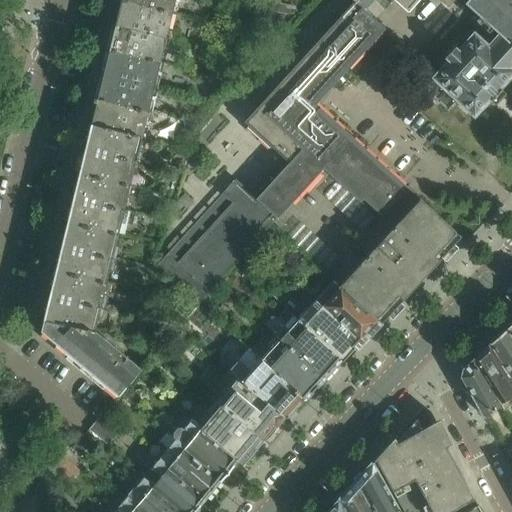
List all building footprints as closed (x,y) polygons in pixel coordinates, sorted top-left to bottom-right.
[(173,12),(121,0),(118,0),(113,24),(116,25),(167,37),(173,12)] [(175,0),(121,0),(173,12),(175,0)] [(158,266),(199,304),(324,168),(361,202),(364,198),(382,215),(405,189),(313,104),(381,29),(363,13),(374,0),(358,0),(354,4),(298,64),(292,58),(251,103),(258,108),(245,122),(284,157),(251,193),(236,180),(223,195),(233,204),(181,260),(171,251),(158,266)] [(397,0),(408,10),(416,0),(397,0)] [(486,45),(482,41),(474,34),(470,31),(445,58),(449,61),(434,78),(434,79),(425,88),(449,110),(458,101),(475,116),(490,99),(491,101),(502,90),(500,88),(511,75),(511,0),(467,0),(466,2),(501,33),(490,45),(491,46),(490,47),(487,44),(486,45)] [(289,7),(272,2),(270,9),(288,13),(289,7)] [(167,37),(116,25),(113,24),(107,48),(110,49),(161,62),(167,37)] [(161,62),(110,49),(107,48),(101,73),(104,74),(155,87),(161,62)] [(222,65),(241,71),(246,73),(250,62),(225,54),(222,65)] [(155,87),(104,74),(101,73),(95,97),(98,98),(149,111),(155,87)] [(149,111),(98,98),(95,97),(94,102),(97,103),(92,123),(143,135),(149,111)] [(92,123),(86,148),(137,160),(143,135),(92,123)] [(86,148),(80,173),(131,185),(137,160),(86,148)] [(131,185),(80,173),(74,197),(125,209),(131,185)] [(125,209),(74,197),(68,221),(119,234),(125,209)] [(420,198),(340,285),(382,323),(384,321),(382,320),(405,295),(406,297),(422,279),(437,263),(435,262),(441,256),(458,237),(460,239),(461,237),(420,198)] [(119,234),(68,221),(62,245),(113,258),(119,234)] [(113,258),(62,245),(56,269),(107,282),(113,258)] [(107,282),(56,269),(50,294),(101,306),(107,282)] [(237,270),(229,286),(250,297),(258,281),(237,270)] [(382,323),(340,285),(334,280),(315,300),(363,344),(382,323)] [(101,306),(50,294),(45,317),(96,329),(101,306)] [(363,344),(315,300),(297,319),(341,359),(343,361),(354,348),(357,350),(363,344)] [(199,327),(208,318),(200,309),(191,319),(199,327)] [(341,359),(297,319),(294,316),(284,326),(274,316),(265,326),(279,339),(324,379),(341,359)] [(96,330),(96,329),(45,317),(41,331),(119,395),(141,367),(96,330)] [(511,338),(506,329),(490,344),(511,376),(511,338)] [(324,379),(279,339),(270,349),(261,341),(251,352),(260,360),(304,398),(305,399),(324,379)] [(511,376),(490,344),(473,360),(501,405),(504,409),(511,403),(511,376)] [(304,398),(260,360),(251,352),(249,350),(229,371),(238,378),(285,416),(286,417),(304,398)] [(501,405),(473,360),(463,369),(462,377),(484,416),(501,405)] [(285,416),(238,378),(231,387),(235,391),(222,406),(263,439),(264,441),(285,416)] [(263,439),(222,406),(217,402),(209,411),(213,415),(202,427),(201,429),(238,460),(242,464),(263,439)] [(440,420),(433,423),(424,407),(375,461),(376,461),(404,511),(450,511),(475,498),(447,447),(454,443),(440,420)] [(185,413),(179,408),(175,413),(181,418),(185,413)] [(99,419),(90,429),(108,445),(117,434),(99,419)] [(238,460),(201,429),(202,427),(193,420),(187,426),(177,439),(186,447),(184,450),(221,479),(222,480),(238,460)] [(221,479),(184,450),(186,447),(177,439),(161,458),(170,466),(169,468),(205,498),(221,479)] [(84,451),(76,443),(71,449),(79,456),(84,451)] [(68,468),(75,460),(68,454),(61,462),(68,468)] [(193,511),(205,498),(169,468),(170,466),(161,458),(144,478),(154,485),(152,488),(180,511),(193,511)] [(401,511),(374,462),(373,462),(362,474),(359,472),(353,478),(356,481),(372,511),(401,511)] [(180,511),(152,488),(154,485),(144,478),(141,482),(140,483),(129,497),(138,505),(145,511),(180,511)] [(372,511),(356,481),(345,493),(342,491),(336,497),(339,500),(337,501),(342,511),(372,511)] [(145,511),(138,505),(129,497),(120,489),(111,499),(113,501),(120,507),(116,511),(145,511)] [(18,507),(24,511),(28,505),(22,501),(18,507)] [(342,511),(337,501),(327,511),(342,511)]
